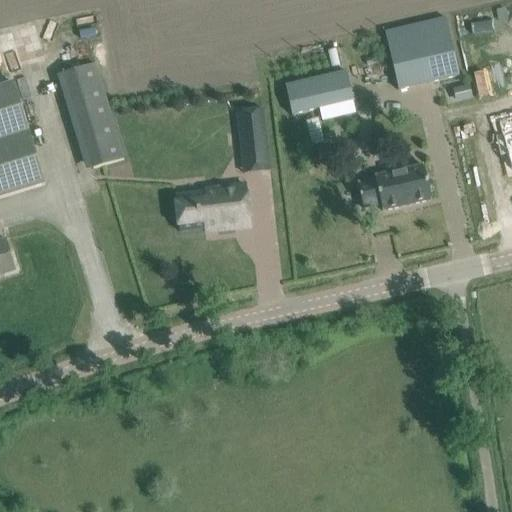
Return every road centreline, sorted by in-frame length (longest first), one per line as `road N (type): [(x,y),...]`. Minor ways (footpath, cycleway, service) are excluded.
road 1 (tertiary): [(0,395),(222,324),(455,272)]
road 2 (unclassified): [(494,511),(455,272)]
